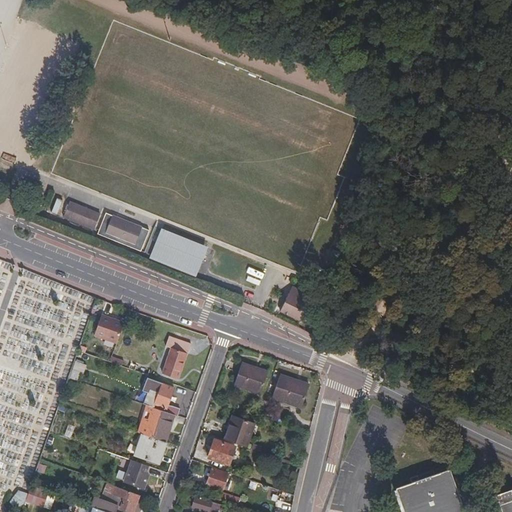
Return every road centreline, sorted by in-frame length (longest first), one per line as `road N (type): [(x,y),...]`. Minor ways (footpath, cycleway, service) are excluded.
road 1 (tertiary): [(0,237),(228,326)]
road 2 (residential): [(164,511),(228,326)]
road 3 (tertiary): [(339,368),(511,448)]
road 4 (residential): [(305,511),(339,368)]
